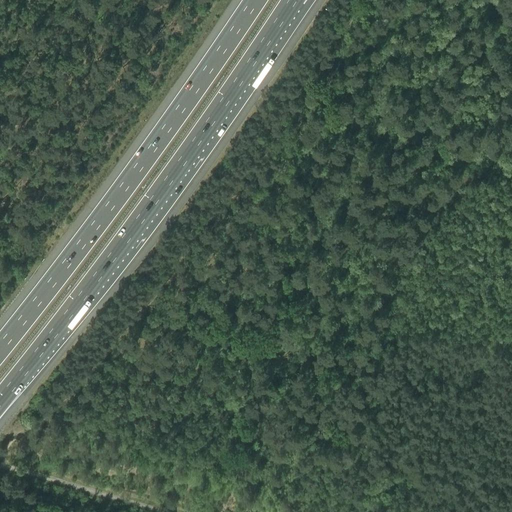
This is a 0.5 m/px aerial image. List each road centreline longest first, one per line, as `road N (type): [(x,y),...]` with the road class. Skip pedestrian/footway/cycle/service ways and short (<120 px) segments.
road 1 (track): [(511,411),(260,344),(223,443),(207,454),(83,422)]
road 2 (motorway): [(0,401),(153,204),(294,1)]
road 3 (motorway): [(256,0),(0,347)]
